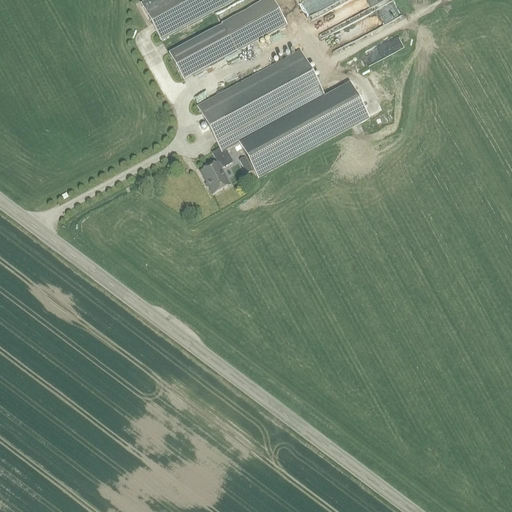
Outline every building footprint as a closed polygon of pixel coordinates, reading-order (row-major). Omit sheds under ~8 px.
[(153,0),(142,6),(161,42),(238,0),(153,0)] [(221,26),(168,55),(175,68),(178,75),(183,82),(235,52),(237,56),(280,32),(263,1),(220,25),(221,26)] [(373,59),(387,53),(388,55),(404,47),(399,38),(370,52),(373,59)] [(198,108),(196,108),(219,151),(212,155),(218,165),(201,174),(214,197),(231,187),(222,171),(233,165),(225,151),(238,143),(324,97),(300,52),(198,108)] [(260,182),(370,122),(349,83),(324,97),(238,143),(260,182)]
